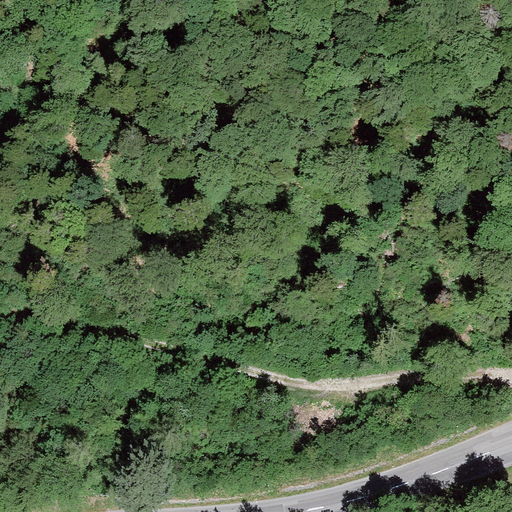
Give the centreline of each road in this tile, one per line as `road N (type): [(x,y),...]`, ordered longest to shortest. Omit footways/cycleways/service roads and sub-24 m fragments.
road 1 (track): [(511,383),(303,373),(171,346),(98,321),(0,322)]
road 2 (tertiary): [(285,511),(411,483),(511,444)]
